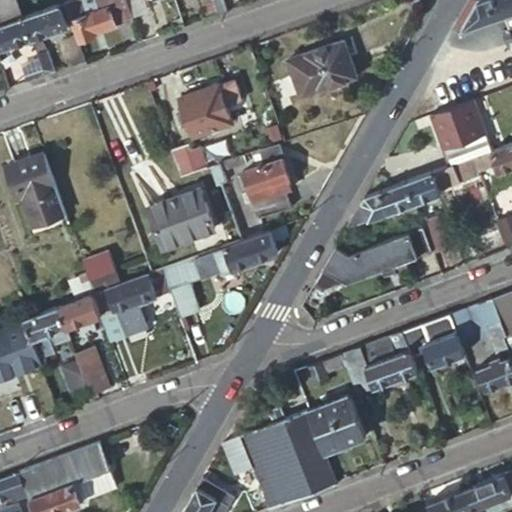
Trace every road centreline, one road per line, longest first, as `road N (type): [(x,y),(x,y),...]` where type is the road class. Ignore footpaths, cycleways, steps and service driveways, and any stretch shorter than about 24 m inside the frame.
road 1 (residential): [(258,338),(451,0)]
road 2 (residential): [(0,110),(314,0)]
road 3 (residential): [(511,268),(318,341),(258,338)]
road 4 (residential): [(228,389),(185,387),(0,456)]
road 5 (residential): [(511,437),(316,511)]
road 6 (residential): [(153,511),(228,389)]
